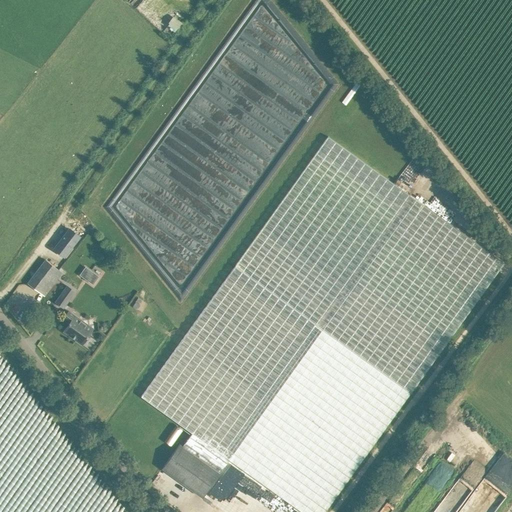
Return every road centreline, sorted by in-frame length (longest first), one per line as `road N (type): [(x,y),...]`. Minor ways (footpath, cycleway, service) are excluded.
road 1 (track): [(214,0),(0,294)]
road 2 (unclassified): [(158,511),(0,314)]
